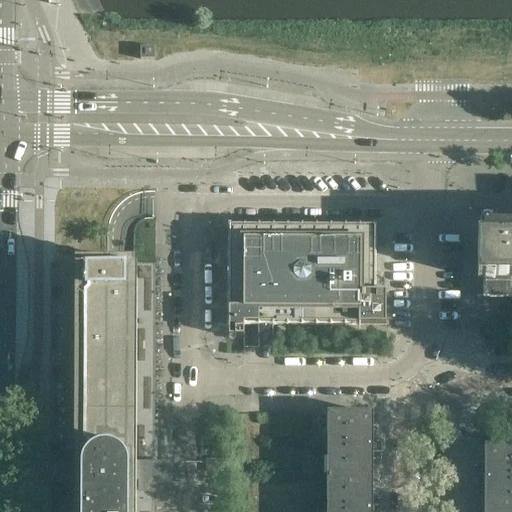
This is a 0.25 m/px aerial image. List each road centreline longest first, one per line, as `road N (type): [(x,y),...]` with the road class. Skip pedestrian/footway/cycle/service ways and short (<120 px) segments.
road 1 (secondary): [(429,141),(239,107),(0,102)]
road 2 (secondary): [(0,137),(429,141)]
road 3 (secondary): [(1,511),(0,137)]
road 4 (residential): [(407,370),(425,342),(429,141)]
road 5 (residential): [(403,511),(406,417),(445,396)]
